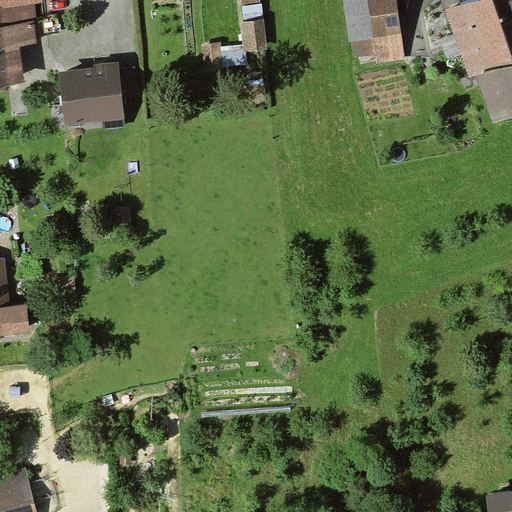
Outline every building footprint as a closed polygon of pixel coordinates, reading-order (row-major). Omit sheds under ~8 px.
[(0,0),(0,26),(35,22),(33,4),(44,2),(43,0),(0,0)] [(353,0),(362,62),(408,56),(401,0),(353,0)] [(511,0),(475,0),(446,10),(468,77),(476,75),(511,63),(511,0)] [(35,22),(0,26),(0,86),(25,83),(21,47),(38,45),(35,22)] [(250,24),(252,50),(270,49),(267,22),(250,24)] [(220,43),(201,45),(204,72),(223,70),(220,43)] [(511,63),(476,75),(493,123),(511,116),(511,63)] [(125,73),(68,80),(73,124),(130,118),(125,73)] [(137,212),(121,213),(122,234),(137,234),(137,212)] [(0,266),(0,331),(12,330),(5,266),(0,266)] [(37,511),(25,470),(0,476),(0,511),(37,511)] [(511,511),(511,500),(499,501),(499,511),(511,511)]
